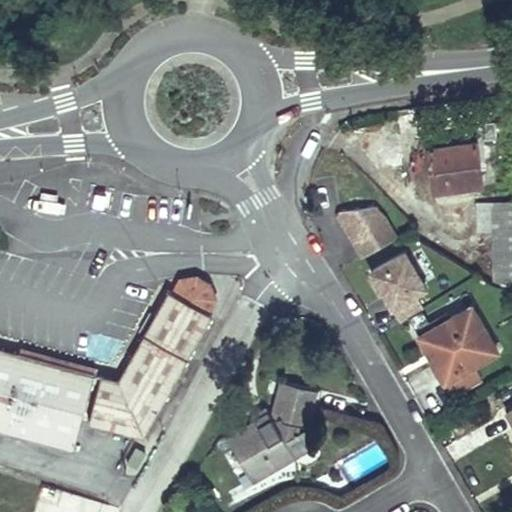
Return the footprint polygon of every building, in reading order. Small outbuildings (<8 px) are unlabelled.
[(477,141),(429,147),(434,188),(482,182),(481,179),(491,177),(490,167),(480,168),(477,141)] [(496,284),(511,283),(511,204),(494,205),(496,284)] [(359,260),(398,238),(380,207),(337,211),(334,217),(359,260)] [(421,248),(409,254),(420,275),(432,268),(421,248)] [(407,250),(366,272),(388,312),(390,311),(418,296),(429,290),(420,275),(409,254),(407,250)] [(119,379),(102,375),(90,423),(144,437),(212,315),(208,313),(216,299),(210,284),(197,277),(181,279),(173,294),(169,291),(167,294),(157,312),(119,379)] [(157,312),(167,294),(158,289),(148,307),(157,312)] [(418,296),(390,311),(397,323),(424,308),(418,296)] [(433,325),(418,334),(447,383),(498,353),(473,308),(451,320),(453,323),(437,332),(433,326),(433,325)] [(0,429),(74,450),(95,372),(0,346),(0,429)] [(317,389),(280,380),(271,414),(265,404),(251,412),(255,419),(226,436),(250,475),(292,450),(295,456),(316,444),(307,429),(317,389)] [(144,453),(135,448),(128,461),(137,466),(144,453)] [(295,456),(292,450),(250,475),(253,481),(295,456)]
